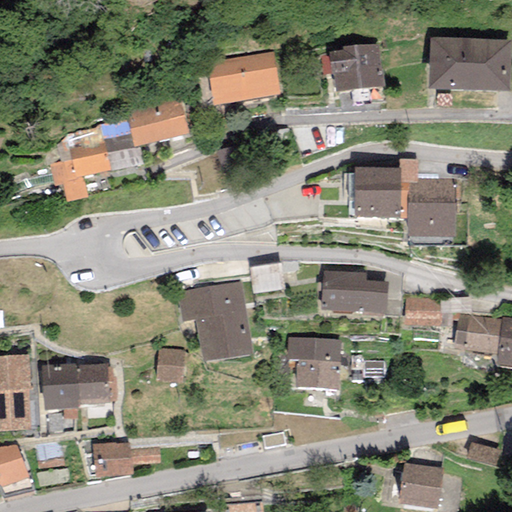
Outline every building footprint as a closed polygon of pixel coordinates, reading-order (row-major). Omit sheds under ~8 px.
[(428,89),(509,92),(510,41),(429,38),(428,89)] [(342,51),(328,53),(329,58),(321,58),(323,76),(335,74),(336,93),(385,88),(383,72),(380,72),(377,44),(342,47),(342,51)] [(279,95),(272,52),(206,63),(213,105),(279,95)] [(180,99),(125,112),(127,121),(133,147),(138,146),(188,134),(180,99)] [(133,147),(127,121),(68,134),(58,145),(62,162),(48,164),(54,186),(64,186),(67,202),(89,198),(83,177),(142,164),(138,146),(133,147)] [(399,168),(355,167),(353,217),(408,218),(408,183),(417,183),(417,178),(418,160),(399,159),(399,168)] [(456,179),(417,178),(417,183),(408,183),(408,218),(407,236),(454,237),(456,179)] [(254,266),(255,291),(282,290),(281,265),(254,266)] [(365,273),(322,270),(319,311),(385,315),(387,283),(364,281),(365,273)] [(240,282),(176,293),(181,322),(195,319),(203,363),(252,354),(240,282)] [(471,295),(441,297),(442,310),(471,308),(471,295)] [(440,300),(404,299),(403,327),(439,328),(440,300)] [(501,321),(457,316),(453,351),(497,356),(496,366),(511,367),(511,319),(501,319),(501,321)] [(340,339),(286,336),(285,359),(296,360),(295,388),(338,390),(340,339)] [(182,351),(157,350),(157,380),(182,380),(182,351)] [(0,392),(29,390),(26,356),(0,357),(0,392)] [(75,364),(41,366),(44,411),(78,408),(78,406),(76,367),(75,364)] [(107,365),(76,367),(78,406),(109,404),(107,365)] [(29,390),(0,392),(0,431),(30,430),(29,390)] [(508,453),(471,442),(466,459),(503,470),(508,453)] [(116,443),(92,445),(95,479),(132,475),(131,465),(131,463),(130,450),(129,443),(116,444),(116,443)] [(28,477),(15,446),(0,448),(0,486),(1,488),(28,477)] [(131,463),(131,465),(160,462),(158,448),(130,450),(131,463)] [(444,468),(404,463),(398,505),(438,510),(444,468)] [(261,511),(262,503),(224,505),(224,511),(261,511)]
